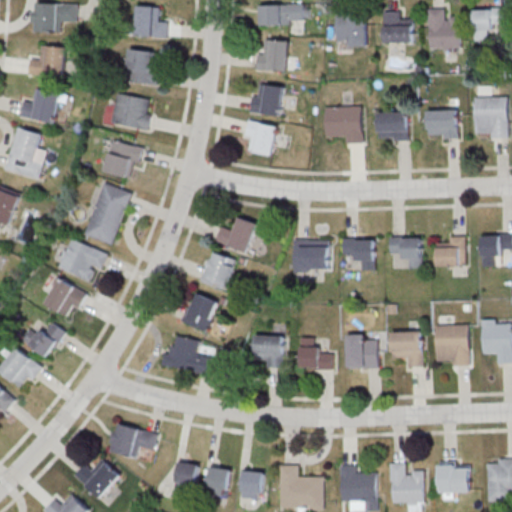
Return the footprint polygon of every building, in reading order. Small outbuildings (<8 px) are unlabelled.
[(78,2),(35,3),(36,32),(65,31),(65,21),(79,21),(78,2)] [(310,4),(263,4),(263,24),(310,24),(310,4)] [(161,6),(139,6),(139,35),(169,35),(169,18),(161,18),(161,6)] [(449,18),(449,8),(431,8),(431,49),(463,49),(463,18),(449,18)] [(476,39),(490,39),(490,27),(508,27),(508,8),(476,8),(476,39)] [(416,42),(416,19),(405,19),(405,11),(386,11),(386,42),(416,42)] [(339,13),(339,45),(370,45),(370,13),(339,13)] [(260,69),(290,69),(290,39),(260,39),(260,69)] [(66,77),(69,48),(44,45),(43,57),(33,56),(31,74),(66,77)] [(129,80),(159,82),(161,51),(131,49),(129,80)] [(256,113),(285,113),(285,84),(256,84),(256,113)] [(38,99),(27,97),(24,116),(59,121),(63,91),(40,88),(38,99)] [(155,99),(120,93),(115,122),(150,128),(155,99)] [(511,137),(511,96),(477,96),(477,137),(511,137)] [(347,143),(366,143),(366,105),(328,105),(328,134),(347,134),(347,143)] [(433,109),(433,137),(460,137),(460,109),(433,109)] [(380,110),(380,139),(410,139),(410,110),(380,110)] [(256,140),(254,150),(274,154),(280,126),(252,120),(248,138),(256,140)] [(42,178),(50,147),(41,145),(44,132),(19,126),(8,169),(42,178)] [(137,177),(144,147),(114,140),(108,171),(137,177)] [(135,191),(106,181),(88,235),(117,244),(135,191)] [(25,192),(0,183),(0,231),(3,223),(13,227),(25,192)] [(219,240),(249,252),(260,224),(240,216),(236,227),(225,223),(219,240)] [(511,233),(484,233),(484,266),(498,266),(498,253),(511,253),(511,233)] [(59,265),(89,279),(95,268),(102,272),(111,253),(73,236),(59,265)] [(469,266),(469,236),(449,236),(449,245),(439,245),(439,266),(469,266)] [(413,257),(413,267),(424,267),(424,237),(392,237),(392,257),(413,257)] [(377,238),(345,238),(345,259),(365,259),(365,269),(377,269),(377,238)] [(332,270),(332,239),(296,239),(296,270),(332,270)] [(230,288),(238,258),(213,251),(205,281),(230,288)] [(47,303),(69,315),(83,289),(62,277),(47,303)] [(221,302),(197,291),(183,320),(207,331),(221,302)] [(511,318),(484,319),(485,353),(496,353),(496,363),(511,362),(511,318)] [(68,331),(53,320),(46,330),(36,323),(25,340),(50,357),(68,331)] [(473,324),(438,324),(438,365),(473,365),(473,324)] [(405,366),(426,366),(426,331),(394,331),(394,356),(405,356),(405,366)] [(350,367),(381,367),(381,342),(371,342),(371,333),(350,333),(350,367)] [(257,356),(267,356),(267,367),(285,367),(285,335),(257,335),(257,356)] [(219,344),(179,336),(176,349),(167,347),(164,365),(213,375),(219,344)] [(303,368),(334,368),(334,347),(315,347),(315,337),(303,337),(303,368)] [(26,389),(45,366),(20,346),(2,369),(26,389)] [(0,417),(18,399),(0,382),(0,417)] [(143,449),(154,452),(159,433),(120,423),(113,450),(141,458),(143,449)] [(511,457),(490,458),(490,501),(511,500),(511,457)] [(90,461),(78,475),(104,498),(124,475),(105,459),(98,467),(90,461)] [(197,487),(202,464),(183,459),(177,482),(197,487)] [(443,494),(474,494),(474,461),(443,461),(443,494)] [(426,511),(427,472),(412,472),(412,462),(393,462),(393,503),(411,503),(411,511),(426,511)] [(283,508),(327,509),(327,475),(303,475),(303,464),(283,464),(283,508)] [(380,474),(361,474),(361,464),(343,464),(343,501),(354,501),(354,511),(380,511),(380,474)] [(230,496),(233,468),(213,466),(210,493),(230,496)] [(265,498),(265,471),(245,471),(245,498),(265,498)] [(67,502),(60,496),(47,509),(50,511),(92,511),(93,511),(75,494),(67,502)]
